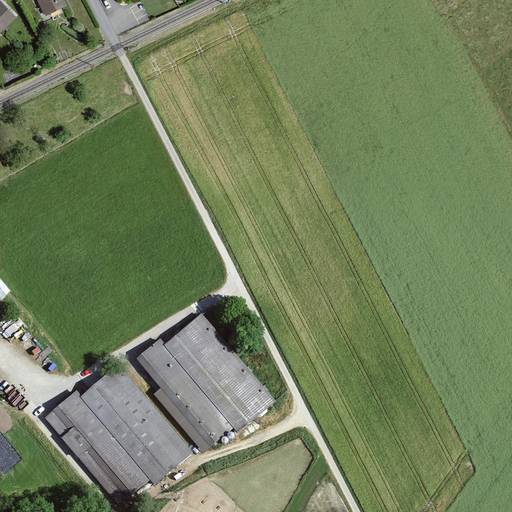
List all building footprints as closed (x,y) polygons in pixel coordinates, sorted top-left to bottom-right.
[(2,0),(0,0),(0,32),(18,15),(2,0)] [(65,0),(38,0),(46,15),(68,5),(65,0)] [(0,284),(0,302),(8,296),(0,284)] [(161,340),(142,356),(216,446),(271,402),(203,317),(167,347),(161,340)] [(77,393),(45,420),(120,508),(153,481),(157,486),(195,455),(128,374),(115,385),(108,377),(82,398),(77,393)]
